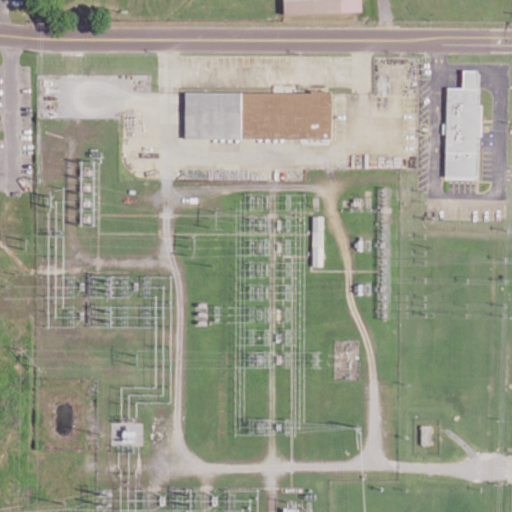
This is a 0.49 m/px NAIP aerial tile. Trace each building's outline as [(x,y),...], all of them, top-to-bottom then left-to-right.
[(282,0),(282,13),(360,12),(360,0),(282,0)] [(446,87),(444,177),(477,178),(480,70),(462,69),(461,87),(446,87)] [(330,139),(331,92),(184,91),(183,138),(330,139)] [(312,266),(323,265),(322,216),(311,216),(312,266)] [(420,443),(430,443),(430,425),(420,425),(420,443)]
